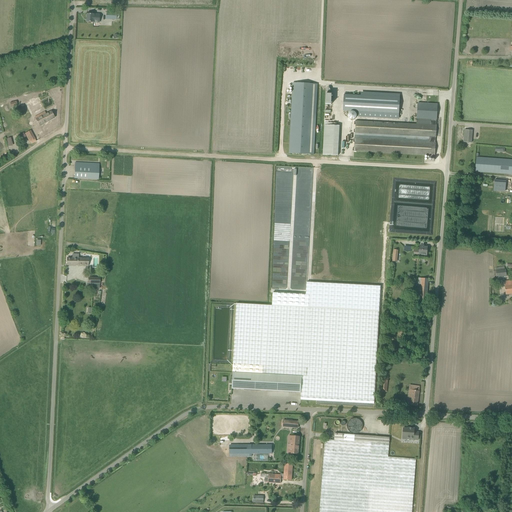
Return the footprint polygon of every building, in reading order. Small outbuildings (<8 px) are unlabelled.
[(106,19),(117,20),(117,13),(106,12),(106,19)] [(90,13),(90,14),(87,14),(86,22),(97,23),(98,15),(93,14),(90,13)] [(317,84),(293,83),(289,153),(314,155),(317,84)] [(358,117),(378,118),(398,119),(400,98),(344,95),(343,111),(358,112),(358,117)] [(356,121),(355,139),(354,151),(429,155),(429,158),(434,159),(434,156),(435,156),(435,143),(435,137),(436,137),(436,126),(436,120),(437,120),(437,104),(418,103),(417,119),(417,124),(356,121)] [(44,123),(45,123),(55,118),(51,111),(46,114),(45,112),(35,117),(40,126),(43,124),(42,124),(44,123)] [(324,125),(323,155),(338,156),(339,125),(324,125)] [(473,131),(464,130),(463,142),(472,143),(473,131)] [(30,131),(24,134),(29,142),(35,139),(30,131)] [(511,174),(511,160),(476,158),(475,172),(511,174)] [(99,168),(75,166),(74,178),(99,180),(99,168)] [(505,189),(505,181),(495,180),(495,188),(505,189)] [(424,247),(424,246),(420,245),(419,251),(414,250),(414,255),(419,255),(419,256),(427,257),(427,247),(424,247)] [(236,304),(232,389),(301,393),(301,400),(374,404),(376,372),(379,311),(382,252),(309,248),(306,295),(273,294),(273,306),(236,304)] [(494,276),(497,276),(497,279),(507,278),(506,270),(505,270),(505,267),(496,268),(496,271),(494,271),(494,276)] [(429,279),(416,278),(415,284),(418,284),(417,301),(427,302),(428,279),(429,279)] [(411,401),(410,405),(417,406),(420,386),(410,385),(408,400),(411,401)] [(349,434),(360,435),(361,420),(350,419),(349,434)] [(299,421),(283,420),(283,427),(298,429),(299,421)] [(408,429),(403,428),(402,439),(418,440),(419,432),(414,432),(414,429),(408,428),(408,429)] [(335,433),(334,440),(389,444),(390,437),(335,433)] [(291,454),(298,454),(299,437),(291,436),(290,444),(291,445),(291,454)] [(411,511),(412,507),(416,459),(388,457),(389,444),(334,440),(325,439),(319,511),(411,511)] [(272,445),(269,445),(269,443),(257,443),(256,444),(256,445),(230,445),(230,454),(272,454),(272,445)] [(268,481),(268,483),(280,484),(281,479),(291,480),(292,465),(285,465),(284,474),(281,474),(281,475),(269,474),(261,474),(261,477),(265,477),(265,481),(268,481)]
